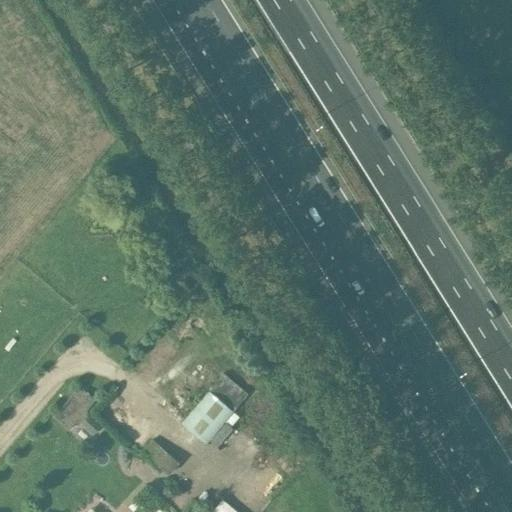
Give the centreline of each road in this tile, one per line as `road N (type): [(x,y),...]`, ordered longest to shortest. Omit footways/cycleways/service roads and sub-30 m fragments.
road 1 (motorway): [(197,0),(511,502)]
road 2 (motorway): [(511,365),(282,0)]
